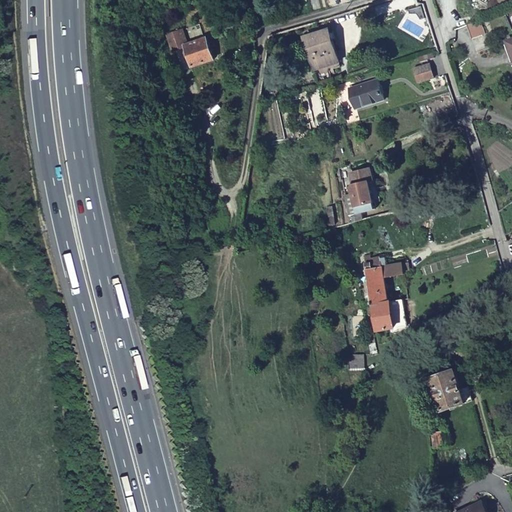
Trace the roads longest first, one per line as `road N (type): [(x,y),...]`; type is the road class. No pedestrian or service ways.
road 1 (motorway): [(36,0),(61,218),(137,511)]
road 2 (motorway): [(166,511),(89,214),(66,0)]
road 3 (residential): [(511,292),(428,0)]
